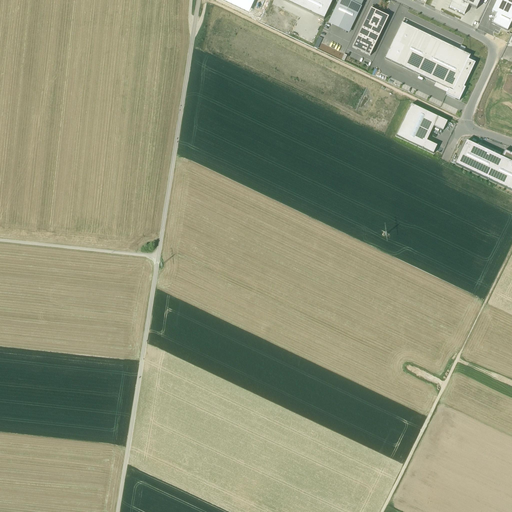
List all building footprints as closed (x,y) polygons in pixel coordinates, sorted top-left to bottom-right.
[(283,0),(283,1),(324,20),(333,2),(332,2),(332,0),(283,0)] [(340,0),(331,20),(351,29),(364,0),(340,0)] [(469,6),(455,0),(452,0),(449,8),(464,15),(469,6)] [(455,0),(469,6),(476,10),(480,0),(455,0)] [(511,0),(497,0),(492,12),(497,14),(511,20),(511,0)] [(352,48),(370,56),(389,18),(371,9),(352,48)] [(507,31),(511,21),(511,20),(497,14),(492,24),(507,31)] [(466,87),(464,86),(475,64),(467,60),(469,56),(402,24),(385,59),(449,90),(446,95),(459,101),(466,87)] [(411,105),(396,137),(433,155),(437,146),(427,141),(434,127),(443,132),(447,123),(411,105)] [(511,163),(501,158),(466,142),(455,165),(511,191),(511,163)] [(511,154),(504,151),(501,158),(511,163),(511,154)] [(401,367),(401,366),(405,366),(407,356),(401,355),(398,367),(401,367)] [(467,399),(470,387),(463,385),(459,397),(467,399)]
